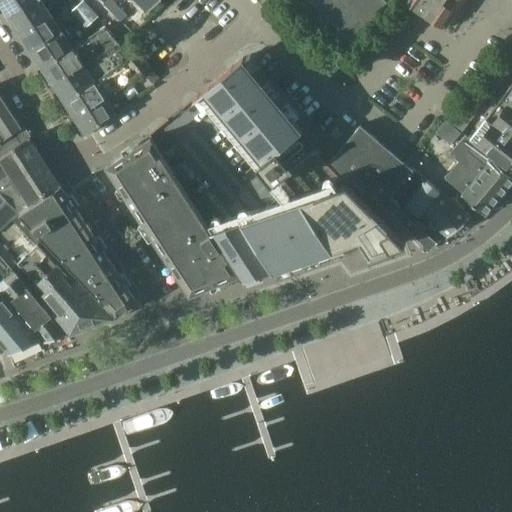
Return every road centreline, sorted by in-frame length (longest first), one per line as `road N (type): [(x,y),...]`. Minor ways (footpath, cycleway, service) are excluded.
road 1 (residential): [(435,264),(182,349)]
road 2 (unclassified): [(74,163),(259,23)]
road 3 (unclassified): [(74,163),(182,349)]
road 4 (residential): [(182,349),(0,415)]
road 5 (residential): [(352,103),(400,142),(465,60)]
road 6 (residential): [(465,60),(417,23),(352,103)]
road 7 (unclassified): [(0,50),(74,163)]
road 8 (residential): [(259,23),(352,103)]
